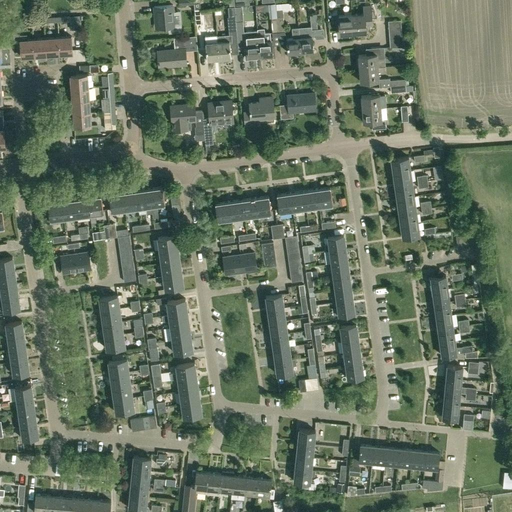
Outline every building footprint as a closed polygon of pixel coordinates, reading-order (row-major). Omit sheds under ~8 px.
[(172,5),(154,6),(154,15),(157,15),(159,28),(174,26),(172,5)] [(364,14),(351,15),(353,33),(365,32),(365,23),(371,22),(370,6),(363,7),(364,14)] [(282,9),(276,9),(278,32),(284,32),(283,11),(282,8),(282,9)] [(276,9),(270,10),(271,18),(272,33),(278,32),(276,9)] [(312,50),(311,36),(313,36),(315,34),(314,29),(317,29),(315,14),(309,15),(310,26),(298,28),(300,51),(312,50)] [(339,34),(353,33),(351,15),(338,16),(339,34)] [(230,34),(217,35),(218,59),(231,58),(229,40),(237,39),(235,18),(229,18),(230,34)] [(257,30),(257,33),(259,55),(265,54),(265,57),(274,56),(273,45),(271,45),(270,39),(271,39),(270,32),(265,32),(264,28),(257,28),(257,30)] [(287,52),(300,51),(298,28),(291,28),(292,38),(286,38),(287,52)] [(254,55),(259,55),(257,33),(257,30),(245,31),(246,42),(245,42),(245,48),(244,48),(245,59),(254,58),(254,55)] [(13,33),(14,47),(20,47),(21,57),(34,56),(33,39),(27,39),(26,34),(20,35),(19,33),(13,33)] [(197,49),(196,35),(182,37),(183,48),(157,50),(158,65),(176,63),(176,65),(186,64),(185,51),(197,49)] [(58,37),(59,54),(72,53),(71,36),(58,37)] [(58,37),(45,38),(47,55),(59,54),(58,37)] [(402,38),(389,39),(390,48),(402,47),(402,38)] [(45,39),(33,39),(34,56),(47,55),(45,39)] [(207,60),(218,59),(217,41),(205,42),(207,60)] [(358,56),(359,68),(377,67),(377,56),(381,56),(380,48),(370,48),(371,55),(358,56)] [(378,81),(377,67),(359,68),(360,82),(378,81)] [(71,88),(88,87),(87,74),(70,75),(71,88)] [(88,87),(71,88),(72,101),(89,100),(88,87)] [(315,109),(314,92),(287,95),(288,104),(279,104),(280,118),(293,117),(293,111),(315,109)] [(361,96),(362,109),(380,108),(379,94),(361,96)] [(245,125),(251,125),(251,124),(257,124),(256,118),(274,117),(272,96),(264,97),(264,101),(249,102),(249,111),(244,112),(245,125)] [(104,111),(115,110),(114,98),(110,98),(109,98),(101,98),(102,111),(104,111)] [(89,100),(72,101),(73,114),(90,112),(89,100)] [(209,118),(203,118),(204,132),(212,131),(211,124),(233,122),(231,100),(208,101),(209,118)] [(204,133),(204,132),(203,118),(202,110),(195,110),(194,103),(170,105),(171,122),(173,122),(174,130),(191,129),(191,120),(195,120),(196,128),(195,129),(195,134),(204,133)] [(372,129),(375,129),(386,128),(385,120),(381,120),(380,108),(362,109),(363,122),(371,122),(372,129)] [(116,128),(115,123),(116,123),(115,110),(104,111),(105,129),(116,128)] [(90,112),(73,114),(74,127),(91,125),(90,112)] [(213,143),(212,131),(204,132),(204,133),(205,139),(206,144),(213,143)] [(434,157),(441,156),(439,146),(433,147),(433,149),(423,150),(424,154),(424,155),(434,153),(434,157)] [(392,172),(410,169),(408,156),(390,159),(392,172)] [(394,185),(412,182),(410,169),(392,172),(394,185)] [(396,198),(414,195),(412,182),(394,185),(396,198)] [(157,206),(165,205),(162,186),(149,188),(151,207),(152,213),(153,217),(159,217),(157,206)] [(317,188),(319,207),(333,205),(330,186),(317,188)] [(152,213),(151,207),(149,188),(135,190),(138,209),(146,207),(147,213),(152,213)] [(317,188),(303,190),(306,208),(319,207),(317,188)] [(122,192),(125,211),(138,209),(135,190),(122,192)] [(303,190),(290,192),(293,210),(306,208),(303,190)] [(125,211),(122,192),(109,194),(111,212),(125,211)] [(293,210),(290,192),(276,194),(279,212),(293,210)] [(101,195),(87,197),(90,215),(103,214),(101,195)] [(255,197),(257,215),(271,213),(268,195),(255,197)] [(398,211),(416,208),(414,195),(396,198),(398,211)] [(90,215),(87,197),(74,199),(77,217),(90,215)] [(255,197),(242,199),(244,217),(257,215),(255,197)] [(61,201),(64,219),(77,217),(74,199),(61,201)] [(242,199),(229,200),(231,219),(244,217),(242,199)] [(231,219),(229,200),(215,202),(218,221),(231,219)] [(64,219),(61,201),(47,203),(50,221),(64,219)] [(400,224),(418,221),(416,208),(398,211),(400,224)] [(336,226),(335,220),(321,222),(322,228),(336,226)] [(418,221),(400,224),(402,237),(420,234),(418,221)] [(476,245),(474,233),(456,236),(457,248),(476,245)] [(67,240),(66,234),(52,236),(53,242),(67,240)] [(326,250),(330,250),(345,248),(344,234),(328,236),(329,243),(325,244),(326,250)] [(159,250),(178,248),(176,235),(157,237),(159,250)] [(221,243),(234,241),(233,235),(220,237),(221,243)] [(265,267),(276,265),(273,242),(261,243),(265,267)] [(302,245),(303,254),(312,252),(315,252),(314,244),(302,245)] [(161,263),(180,260),(178,248),(159,250),(161,263)] [(331,263),(347,261),(345,248),(330,250),(331,263)] [(254,251),(240,253),(243,270),(246,270),(247,272),(257,270),(254,251)] [(75,253),(77,271),(91,269),(89,252),(75,253)] [(312,252),(303,254),(304,261),(310,260),(313,260),(313,256),(312,252)] [(77,271),(75,253),(61,255),(63,273),(77,271)] [(243,270),(240,253),(222,256),(225,273),(243,270)] [(0,271),(14,270),(13,257),(0,258),(0,271)] [(180,260),(161,263),(163,275),(181,273),(180,260)] [(347,261),(331,263),(333,276),(349,273),(347,261)] [(0,282),(0,285),(16,282),(14,270),(0,271),(0,282)] [(181,273),(163,275),(165,288),(165,289),(183,286),(181,273)] [(290,274),(291,281),(303,280),(302,273),(290,274)] [(335,289),(351,286),(349,273),(333,276),(335,289)] [(123,275),(124,282),(136,280),(135,274),(123,275)] [(432,291),(447,288),(445,275),(430,277),(432,291)] [(16,282),(0,285),(2,297),(18,295),(16,282)] [(337,301),(353,299),(351,286),(335,289),(337,301)] [(447,288),(432,291),(434,303),(449,301),(447,288)] [(267,309),(283,307),(281,294),(266,296),(267,309)] [(18,295),(2,297),(4,310),(20,308),(18,295)] [(100,311),(119,308),(117,295),(98,298),(100,311)] [(167,303),(168,314),(168,315),(187,312),(185,299),(167,301),(166,297),(156,298),(157,304),(167,303)] [(353,299),(337,301),(339,315),(354,313),(353,299)] [(449,301),(434,303),(435,316),(451,314),(449,301)] [(269,322),(285,320),(283,307),(267,309),(269,322)] [(102,323),(121,321),(119,308),(100,311),(102,323)] [(162,315),(162,321),(169,320),(170,327),(189,325),(187,312),(168,315),(168,314),(162,315)] [(451,314),(435,316),(437,329),(452,327),(451,314)] [(271,335),(287,333),(285,320),(269,322),(271,335)] [(8,336),(24,334),(22,321),(6,323),(8,336)] [(121,321),(102,323),(104,336),(123,333),(121,321)] [(342,340),(358,337),(356,324),(340,326),(342,340)] [(189,325),(170,327),(172,340),(191,337),(189,325)] [(452,327),(437,329),(439,342),(454,340),(452,327)] [(323,333),(320,334),(319,328),(314,328),(316,343),(321,342),(321,339),(324,339),(323,333)] [(123,333),(104,336),(106,349),(125,346),(123,333)] [(273,348),(289,345),(287,333),(271,335),(273,348)] [(10,349),(26,347),(24,334),(8,336),(10,349)] [(191,337),(172,340),(174,353),(192,350),(191,337)] [(344,352),(360,350),(358,337),(342,340),(344,352)] [(456,353),(472,351),(472,345),(455,347),(454,340),(439,342),(441,355),(456,353)] [(275,361),(291,358),(289,345),(273,348),(275,361)] [(26,347),(10,349),(11,361),(27,359),(26,347)] [(346,365),(362,363),(360,350),(344,352),(346,365)] [(109,374),(128,371),(126,358),(107,361),(109,374)] [(291,358),(275,361),(277,374),(293,371),(292,365),(295,364),(294,358),(291,358)] [(27,359),(11,361),(13,375),(29,372),(27,359)] [(467,372),(478,373),(479,362),(469,361),(467,372)] [(176,372),(170,373),(171,379),(177,378),(196,376),(194,362),(175,365),(176,372)] [(162,380),(159,363),(151,364),(153,381),(162,380)] [(362,363),(346,365),(348,379),(363,376),(362,363)] [(446,377),(461,379),(462,365),(447,364),(446,377)] [(111,387),(130,384),(128,371),(109,374),(111,387)] [(198,388),(196,376),(177,378),(179,391),(198,388)] [(317,377),(310,378),(312,390),(318,389),(317,377)] [(461,379),(446,377),(445,390),(459,392),(465,392),(476,393),(476,388),(460,386),(461,379)] [(17,400),(33,397),(31,384),(15,386),(17,400)] [(130,384),(111,387),(113,399),(132,397),(130,384)] [(198,388),(179,391),(181,404),(199,401),(198,388)] [(459,392),(445,390),(443,403),(458,405),(459,392)] [(19,412),(35,410),(33,397),(17,400),(19,412)] [(132,397),(113,399),(115,412),(133,409),(132,397)] [(199,401),(181,404),(182,417),(201,414),(199,401)] [(8,405),(8,402),(1,403),(1,402),(0,402),(0,415),(0,414),(0,406),(2,407),(8,405)] [(458,405),(443,403),(442,417),(457,418),(458,405)] [(35,410),(19,412),(21,425),(36,423),(35,410)] [(462,429),(472,430),(474,414),(463,413),(462,429)] [(155,414),(148,415),(150,428),(157,427),(155,414)] [(148,415),(142,416),(144,428),(150,428),(148,415)] [(142,416),(130,418),(132,430),(144,428),(142,416)] [(36,423),(21,425),(23,438),(38,436),(36,423)] [(299,429),(297,442),(314,443),(315,430),(299,429)] [(312,456),(314,443),(297,442),(296,455),(312,456)] [(358,466),(358,460),(372,461),(373,445),(360,443),(359,454),(353,453),(352,466),(358,466)] [(385,462),(386,446),(373,445),(372,461),(385,462)] [(398,463),(399,447),(386,446),(385,462),(398,463)] [(411,465),(412,448),(399,447),(398,463),(411,465)] [(424,466),(425,450),(412,448),(411,465),(424,466)] [(425,450),(424,466),(437,467),(439,451),(425,450)] [(167,454),(159,453),(158,458),(156,457),(156,464),(166,465),(167,458),(166,458),(167,454)] [(132,469),(150,470),(151,457),(133,455),(132,469)] [(294,468),(311,470),(312,456),(296,455),(294,468)] [(311,470),(294,468),(293,481),(310,482),(310,476),(314,476),(315,470),(311,470)] [(150,470),(132,469),(131,481),(148,483),(150,470)] [(194,511),(196,491),(206,493),(209,471),(196,470),(194,485),(185,484),(182,511),(194,511)] [(206,493),(219,494),(221,473),(209,471),(206,493)] [(234,474),(234,472),(226,471),(226,473),(221,473),(219,494),(219,489),(232,491),(233,474),(234,474)] [(238,492),(244,492),(246,476),(234,474),(233,474),(232,491),(231,498),(237,498),(238,492)] [(256,496),(257,496),(259,477),(246,476),(244,492),(256,494),(256,496)] [(270,488),(271,478),(259,477),(257,496),(273,498),(274,488),(270,488)] [(423,479),(422,487),(423,487),(427,488),(427,490),(442,488),(443,481),(423,479)] [(129,494),(147,496),(148,483),(131,481),(129,494)] [(46,511),(48,494),(35,493),(34,505),(28,504),(26,511),(46,511)] [(46,511),(59,511),(60,495),(48,494),(46,511)] [(147,496),(129,494),(128,508),(145,509),(147,496)] [(71,511),(73,496),(60,495),(59,511),(71,511)] [(71,511),(84,511),(86,498),(73,496),(71,511)] [(97,511),(98,499),(86,498),(84,511),(97,511)] [(109,511),(111,500),(98,499),(97,511),(109,511)] [(288,511),(286,500),(281,501),(281,499),(273,500),(274,511),(288,511)]
